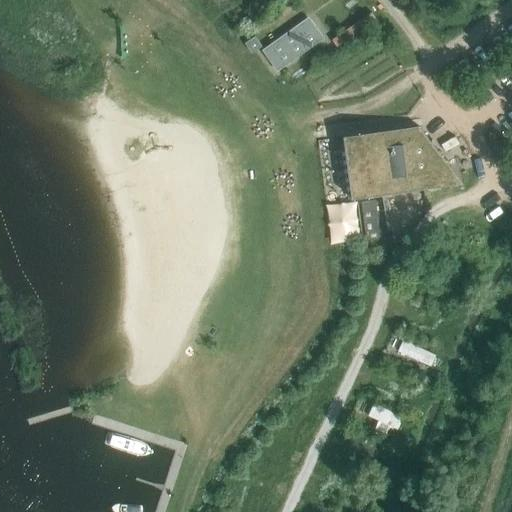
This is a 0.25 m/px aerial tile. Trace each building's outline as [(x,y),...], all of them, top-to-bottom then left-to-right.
[(325,43),(309,20),(262,54),(277,76),(325,43)] [(262,50),(255,39),(244,47),(252,57),(262,50)] [(463,185),(420,127),(353,136),(361,199),(463,185)] [(363,203),(368,241),(380,240),(375,202),(363,203)] [(463,274),(452,268),(435,296),(446,302),(463,274)] [(439,315),(447,319),(452,311),(443,306),(439,315)]
